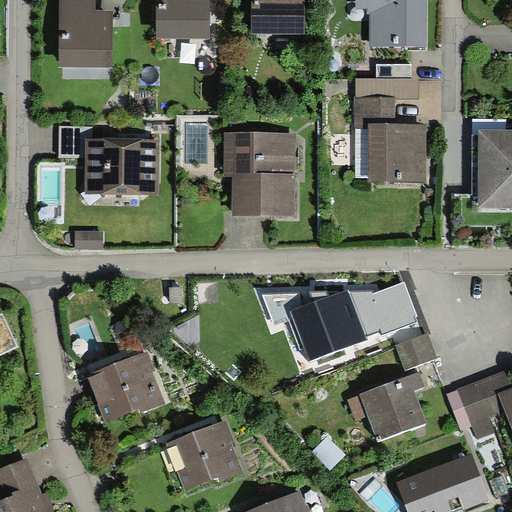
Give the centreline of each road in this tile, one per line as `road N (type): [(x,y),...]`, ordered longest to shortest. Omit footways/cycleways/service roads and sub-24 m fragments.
road 1 (residential): [(20,269),(336,256),(511,260)]
road 2 (residential): [(20,0),(20,269)]
